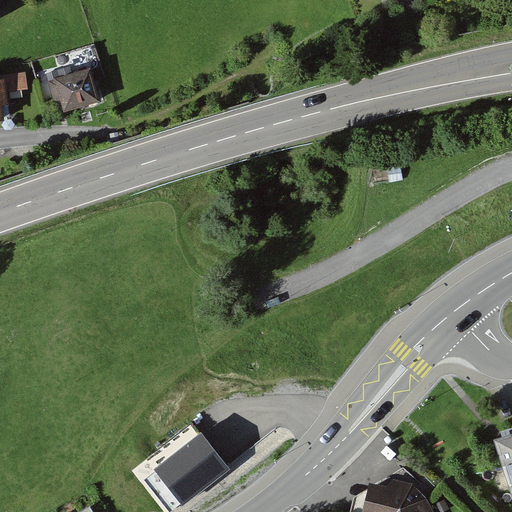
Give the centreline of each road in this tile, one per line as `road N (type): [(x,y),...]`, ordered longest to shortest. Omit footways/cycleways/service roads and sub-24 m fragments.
road 1 (secondary): [(0,213),(235,136),(473,76)]
road 2 (tertiary): [(257,511),(346,436),(451,313)]
